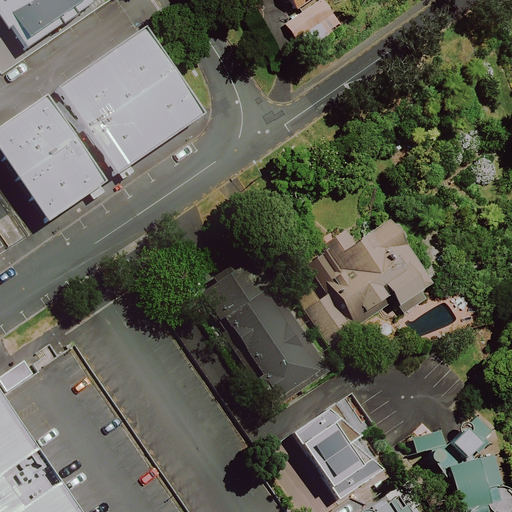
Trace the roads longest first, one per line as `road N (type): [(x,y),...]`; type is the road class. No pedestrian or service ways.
road 1 (residential): [(0,306),(231,150),(243,125)]
road 2 (residential): [(457,0),(285,123),(243,125)]
road 3 (residential): [(243,125),(230,77),(180,0)]
